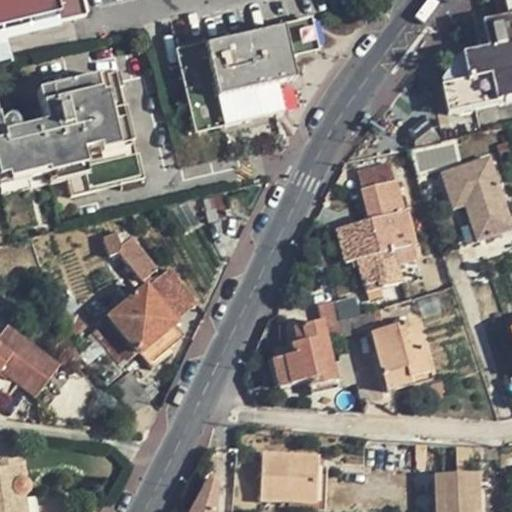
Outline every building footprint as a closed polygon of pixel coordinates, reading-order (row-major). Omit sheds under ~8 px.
[(0,62),(10,60),(4,36),(85,17),(80,0),(52,0),(54,9),(0,21),(0,62)] [(0,0),(0,21),(54,9),(52,0),(0,0)] [(460,29),(465,58),(470,84),(476,110),(511,102),(511,0),(480,0),(484,24),(460,29)] [(177,54),(189,105),(195,132),(273,114),(268,87),(293,81),(288,55),(313,50),(307,22),(177,54)] [(440,62),(445,89),(470,84),(465,58),(440,62)] [(28,183),(48,179),(47,175),(65,171),(69,184),(71,196),(144,180),(138,156),(135,157),(132,142),(135,142),(127,108),(124,108),(119,89),(122,88),(118,74),(38,92),(47,134),(5,143),(0,118),(0,180),(27,175),(28,183)] [(470,84),(445,89),(454,141),(481,135),(476,110),(470,84)] [(490,159),(444,175),(456,210),(467,206),(479,242),(502,234),(500,227),(511,223),(490,159)] [(358,173),(371,222),(380,255),(396,252),(399,265),(417,261),(391,165),(358,173)] [(50,188),(69,184),(65,171),(47,175),(48,179),(50,188)] [(358,262),(365,287),(380,283),(383,289),(403,284),(399,265),(396,252),(380,255),(371,222),(337,231),(346,265),(358,262)] [(511,222),(511,223),(500,227),(502,234),(511,230),(511,222)] [(107,255),(116,251),(141,282),(156,271),(130,239),(118,247),(114,236),(101,241),(107,255)] [(168,270),(145,289),(174,323),(197,304),(168,270)] [(224,283),(222,279),(216,292),(220,291),(219,286),(224,283)] [(367,293),(383,289),(380,283),(365,287),(367,293)] [(174,323),(145,289),(108,319),(138,354),(139,353),(150,344),(161,356),(183,337),(173,324),(174,323)] [(337,384),(333,366),(328,340),(344,337),(341,323),(336,302),(316,307),(321,324),(299,329),(302,345),(294,347),(296,356),(274,361),(280,389),(308,383),(309,391),(337,384)] [(373,315),(341,323),(344,337),(355,334),(355,330),(375,325),(373,315)] [(121,368),(138,354),(108,319),(92,332),(121,368)] [(411,380),(431,374),(417,323),(372,335),(387,391),(413,385),(411,380)] [(0,373),(35,399),(56,369),(4,331),(0,335),(0,373)] [(103,350),(96,342),(80,356),(86,365),(103,350)] [(150,366),(161,356),(150,344),(139,353),(150,366)] [(357,385),(352,369),(345,370),(343,364),(333,366),(337,384),(343,383),(345,388),(357,385)] [(111,387),(132,415),(152,399),(130,372),(111,387)] [(314,503),(315,458),(264,455),(263,500),(314,503)] [(24,460),(14,462),(17,480),(27,482),(24,460)] [(0,511),(35,511),(33,496),(27,497),(29,493),(29,490),(27,482),(17,480),(14,462),(14,461),(0,462),(0,511)] [(473,511),(474,496),(480,496),(479,476),(435,477),(436,511),(473,511)] [(218,485),(215,484),(214,484),(212,485),(199,511),(219,511),(220,488),(218,485)]
